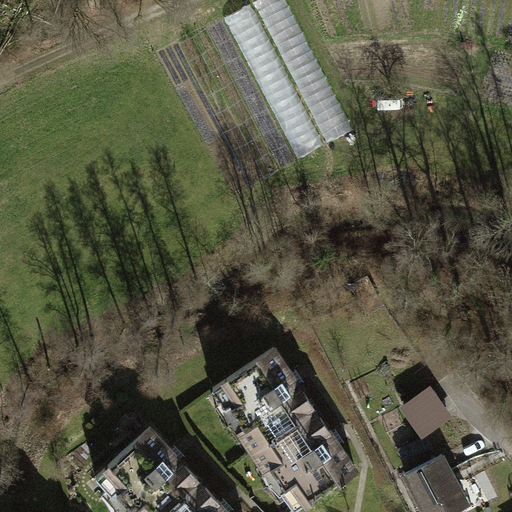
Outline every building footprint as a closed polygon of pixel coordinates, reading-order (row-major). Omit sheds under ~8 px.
[(318,409),(278,347),(216,388),(256,449),(318,409)] [(433,386),(405,406),(423,432),(451,412),(433,386)] [(358,471),(318,409),(256,449),(296,511),(358,471)] [(167,511),(202,479),(151,425),(98,476),(131,511),(167,511)] [(427,434),(399,448),(407,462),(434,448),(427,434)] [(442,453),(406,472),(426,511),(453,511),(469,504),(442,453)] [(232,511),(202,479),(167,511),(232,511)]
